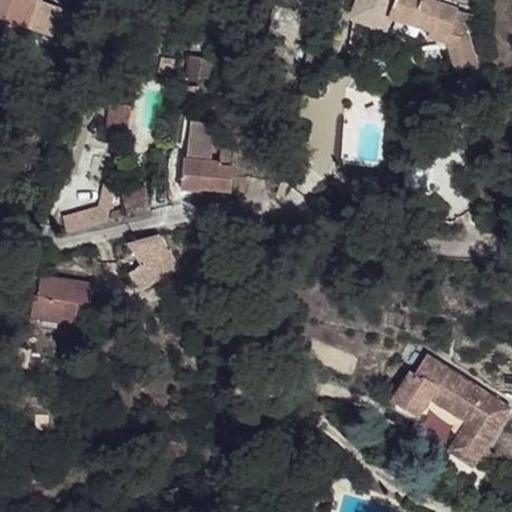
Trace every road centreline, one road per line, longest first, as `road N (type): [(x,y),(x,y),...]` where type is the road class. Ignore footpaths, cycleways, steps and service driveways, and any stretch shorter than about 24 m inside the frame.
road 1 (residential): [(307,221),(199,210),(0,249)]
road 2 (track): [(511,243),(307,221)]
